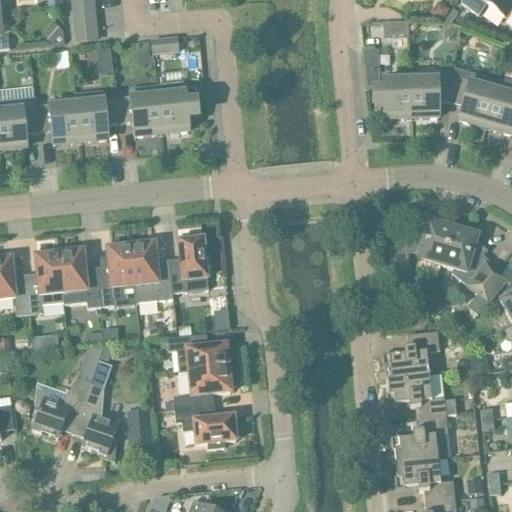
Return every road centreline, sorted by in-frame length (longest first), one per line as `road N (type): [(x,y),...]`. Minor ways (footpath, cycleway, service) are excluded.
road 1 (residential): [(353,185),(380,511)]
road 2 (residential): [(245,190),(256,312),(272,328),(285,475)]
road 3 (residential): [(0,511),(27,499),(97,505),(137,492),(285,475)]
road 4 (residential): [(245,190),(223,21),(136,30),(133,0)]
road 5 (tertiary): [(0,215),(245,190)]
road 6 (residential): [(353,185),(339,0)]
road 7 (tertiary): [(511,205),(436,179),(353,185)]
